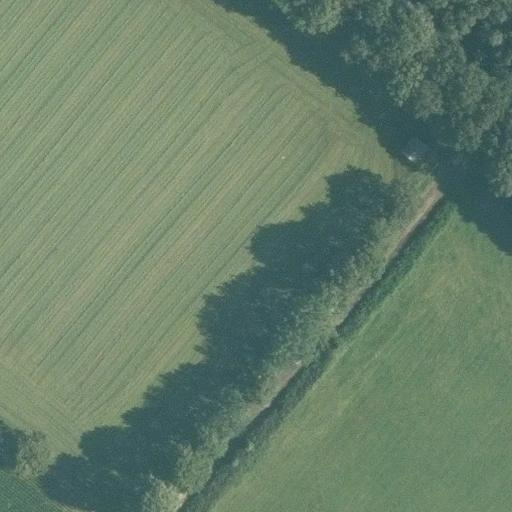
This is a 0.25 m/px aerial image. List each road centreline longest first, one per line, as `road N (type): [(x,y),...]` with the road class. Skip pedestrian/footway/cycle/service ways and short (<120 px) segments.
road 1 (track): [(152,511),(511,103)]
road 2 (tertiary): [(511,139),(341,0)]
